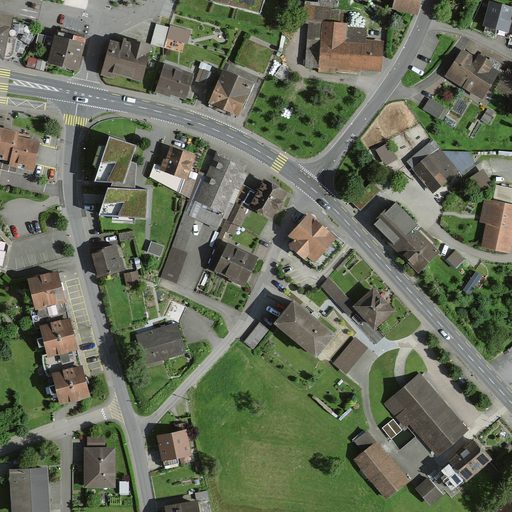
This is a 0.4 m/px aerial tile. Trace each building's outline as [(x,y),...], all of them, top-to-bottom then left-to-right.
[(202,0),(219,7),(259,17),(264,0),(202,0)] [(335,0),(299,0),(299,23),(322,24),(320,69),(379,72),(381,44),(366,43),(367,31),(347,30),(348,22),(334,22),(335,0)] [(394,0),(391,11),(417,18),(422,0),(394,0)] [(511,14),(511,8),(489,3),(484,26),(508,32),(511,14)] [(10,21),(0,19),(0,60),(2,61),(3,58),(12,60),(15,43),(6,41),(10,21)] [(168,29),(159,26),(154,44),(163,47),(168,29)] [(190,33),(172,28),(168,40),(187,45),(190,33)] [(53,38),(39,35),(35,49),(49,52),(53,38)] [(275,49),(248,37),(237,62),(264,74),(275,49)] [(126,47),(112,43),(103,75),(113,78),(115,74),(143,81),(153,45),(129,38),(126,47)] [(82,50),(55,43),(49,65),(76,72),(82,50)] [(501,71),(464,51),(448,79),(484,100),(501,71)] [(193,75),(164,66),(157,89),(185,98),(193,75)] [(511,70),(509,69),(497,90),(511,98),(511,70)] [(253,85),(222,72),(207,104),(238,118),(253,85)] [(444,110),(430,102),(425,111),(439,120),(444,110)] [(17,133),(0,129),(0,156),(8,158),(7,164),(32,169),(38,142),(16,138),(17,133)] [(134,139),(109,131),(96,175),(123,174),(134,139)] [(386,164),(399,158),(390,141),(377,148),(386,164)] [(435,142),(410,163),(434,191),(459,170),(435,142)] [(194,152),(171,144),(164,166),(155,163),(151,175),(189,196),(195,178),(186,176),(194,152)] [(244,167),(216,155),(190,214),(218,226),(235,187),(241,190),(248,176),(242,173),(244,167)] [(482,188),(492,183),(486,169),(475,174),(482,188)] [(146,183),(109,181),(100,208),(145,209),(146,183)] [(285,193),(264,181),(250,205),(271,218),(285,193)] [(352,201),(361,210),(382,190),(374,181),(352,201)] [(494,202),(487,201),(482,223),(486,224),(481,249),(509,254),(511,239),(511,206),(511,207),(511,206),(511,189),(497,187),(494,202)] [(397,202),(370,227),(394,252),(397,249),(418,271),(439,251),(419,231),(422,228),(397,202)] [(236,235),(246,213),(239,210),(229,232),(236,235)] [(341,243),(308,215),(291,235),(296,240),(290,246),(318,270),(341,243)] [(153,240),(149,251),(162,255),(166,245),(153,240)] [(218,240),(210,269),(216,271),(225,242),(218,240)] [(256,257),(229,245),(216,274),(243,286),(256,257)] [(115,248),(92,254),(98,278),(121,272),(115,248)] [(457,249),(449,258),(458,267),(466,258),(457,249)] [(56,270),(29,277),(42,323),(69,316),(56,270)] [(138,274),(127,276),(129,287),(141,284),(138,274)] [(354,307),(331,281),(323,287),(347,313),(354,307)] [(395,312),(376,291),(357,309),(376,330),(395,312)] [(292,300),(273,323),(313,357),(332,334),(292,300)] [(69,316),(42,323),(50,353),(77,346),(69,316)] [(177,324),(136,335),(144,362),(185,351),(177,324)] [(269,331),(261,324),(246,342),(254,349),(269,331)] [(366,347),(355,338),(335,363),(346,372),(366,347)] [(77,346),(50,353),(62,398),(89,391),(77,346)] [(469,432),(421,376),(388,404),(405,424),(409,421),(440,457),(469,432)] [(394,420),(382,429),(391,440),(403,431),(394,420)] [(407,427),(393,440),(403,450),(416,437),(407,427)] [(185,432),(158,437),(163,461),(190,455),(185,432)] [(365,454),(357,461),(388,498),(409,481),(368,432),(356,442),(365,454)] [(491,456),(473,435),(448,456),(466,477),(491,456)] [(105,438),(88,438),(88,447),(105,447),(105,438)] [(116,452),(85,451),(85,488),(115,489),(116,452)] [(49,511),(48,468),(21,469),(22,502),(38,501),(38,509),(33,509),(32,511),(49,511)] [(441,495),(429,480),(418,489),(431,504),(441,495)] [(511,511),(511,497),(494,511),(511,511)] [(198,511),(196,503),(166,509),(167,511),(198,511)]
